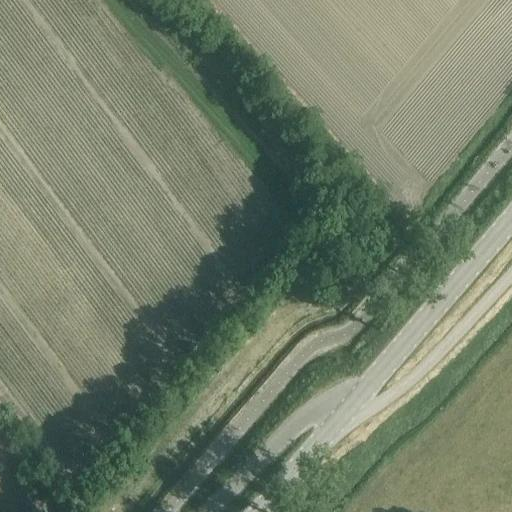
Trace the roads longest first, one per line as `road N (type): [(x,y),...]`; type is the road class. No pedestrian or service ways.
road 1 (tertiary): [(351,406),(511,221)]
road 2 (unclassified): [(351,406),(398,393),(511,276)]
road 3 (unclassified): [(211,511),(312,413),(330,402),(351,406)]
road 4 (tertiary): [(265,511),(351,406)]
